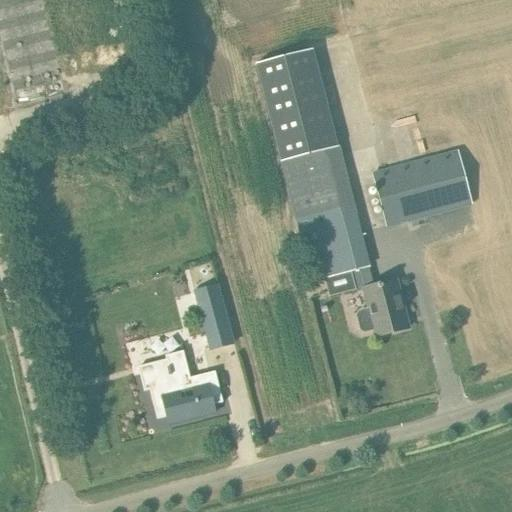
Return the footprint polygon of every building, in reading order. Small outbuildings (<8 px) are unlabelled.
[(347,274),(368,269),(340,164),(314,68),(310,51),(254,66),(258,83),(284,179),(295,222),(308,270),(321,266),(324,280),(347,274)] [(469,205),(455,154),(371,176),(385,227),(469,205)] [(373,288),(364,291),(369,310),(359,312),(357,316),(361,331),(365,333),(374,331),(376,336),(407,328),(395,282),(373,288)] [(217,286),(194,292),(210,350),(233,344),(217,286)] [(183,351),(164,356),(165,360),(137,367),(143,392),(149,390),(190,380),(190,378),(183,351)] [(214,372),(190,378),(190,380),(149,390),(156,420),(166,417),(168,425),(215,413),(213,405),(222,403),(214,372)]
